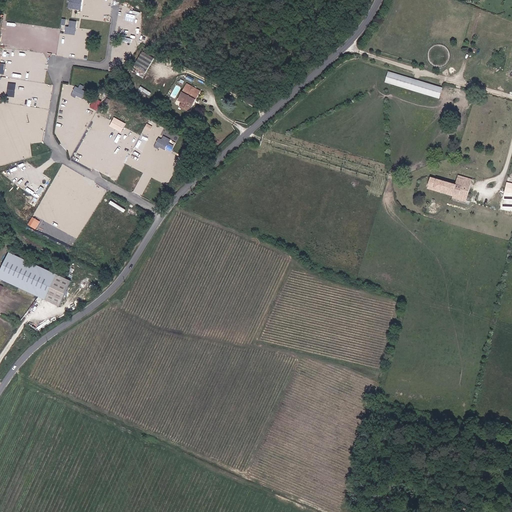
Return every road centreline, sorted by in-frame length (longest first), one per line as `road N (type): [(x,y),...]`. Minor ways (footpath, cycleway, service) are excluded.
road 1 (unclassified): [(0,389),(46,337),(118,284),(177,194),(353,40),(383,0)]
road 2 (unknown): [(348,44),(464,80)]
